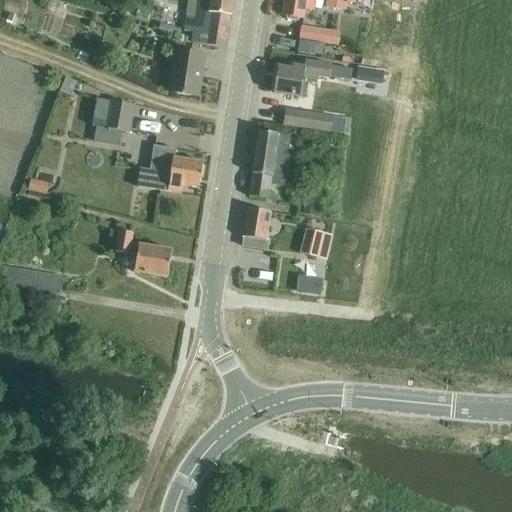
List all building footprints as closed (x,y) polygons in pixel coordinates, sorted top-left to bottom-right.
[(199,34),(197,44),(227,49),(234,0),(198,0),(195,20),(187,19),(185,32),(199,34)] [(285,0),(283,16),(287,17),(287,20),(298,22),(299,19),(303,20),(305,8),(313,10),(315,0),(328,0),(327,7),(344,10),(345,5),(346,3),(355,5),(355,0),(285,0)] [(50,2),(47,12),(60,16),(63,6),(50,2)] [(300,29),(298,42),(329,47),(331,34),(300,29)] [(176,53),(169,94),(201,100),(207,58),(176,53)] [(278,69),(274,94),(306,99),(308,83),(315,84),(316,77),(350,81),(352,69),(306,63),(305,69),(294,67),(293,71),(278,69)] [(63,86),(60,93),(71,98),(74,91),(63,86)] [(111,103),(106,131),(130,136),(135,107),(111,103)] [(346,120),(287,110),(284,126),(343,136),(346,120)] [(142,118),(140,130),(161,135),(164,123),(142,118)] [(291,137),(260,133),(251,197),(282,202),(284,187),(286,187),(291,157),(289,157),(291,137)] [(203,164),(174,160),(175,152),(155,149),(151,173),(141,172),(139,190),(182,196),(183,187),(199,189),(203,164)] [(32,182),(29,192),(47,196),(49,186),(32,182)] [(319,218),(321,206),(310,205),(308,217),(319,218)] [(243,247),(266,250),(271,214),(248,211),(243,247)] [(322,235),(308,231),(302,254),(317,257),(322,235)] [(134,275),(167,281),(171,254),(130,247),(132,236),(120,234),(117,256),(137,259),(134,275)] [(61,279),(0,268),(0,285),(59,296),(61,279)]
